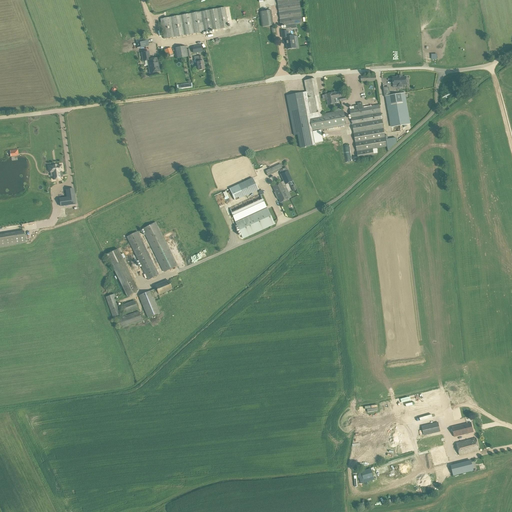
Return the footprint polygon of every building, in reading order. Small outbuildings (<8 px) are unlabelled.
[(288,0),(277,0),(281,24),(291,23),(288,0)] [(225,7),(160,19),(164,39),(212,30),(228,27),(225,7)] [(261,26),(272,24),(269,8),(258,10),(261,26)] [(288,31),(282,32),(283,38),(286,37),(287,49),(296,48),(294,36),(289,37),(288,31)] [(297,45),(298,58),(306,57),(305,45),(297,45)] [(186,46),(174,48),(176,59),(188,56),(186,46)] [(171,47),(165,49),(167,56),(173,54),(171,47)] [(149,52),(142,53),(143,61),(148,60),(150,73),(159,72),(157,58),(150,60),(149,52)] [(202,56),(196,57),(198,70),(204,69),(202,56)] [(408,81),(407,80),(406,80),(406,77),(402,77),(401,76),(398,76),(398,77),(393,78),(394,85),(397,85),(397,87),(402,87),(402,85),(406,85),(406,83),(407,83),(408,83),(408,81)] [(342,91),(326,94),(328,105),(337,103),(336,98),(339,98),(340,101),(347,100),(346,94),(343,95),(342,91)] [(301,93),(290,96),(293,112),(298,135),(309,132),(305,112),(301,93)] [(390,96),(386,97),(391,127),(410,124),(405,94),(390,96)] [(355,109),(350,110),(359,161),(375,158),(374,154),(373,149),(387,146),(379,104),(364,107),(359,108),(355,109)] [(396,138),(386,140),(388,151),(397,143),(396,138)] [(0,179),(0,186),(38,182),(45,178),(46,177),(43,158),(19,162),(16,161),(12,162),(13,160),(0,161),(0,170),(25,167),(19,169),(0,171),(0,175),(1,177),(1,180),(0,179)] [(280,164),(265,171),(268,176),(280,170),(282,174),(280,174),(284,182),(285,184),(292,181),(286,168),(282,169),(280,164)] [(62,171),(61,165),(56,166),(56,165),(54,166),(49,167),(50,172),(52,172),(53,176),(53,180),(61,179),(61,177),(60,171),(62,171)] [(252,178),(238,185),(243,197),(257,190),(252,178)] [(288,199),(283,188),(285,187),(286,186),(285,184),(284,182),(281,183),(273,186),(275,192),(274,193),(276,196),(277,196),(280,202),(288,199)] [(0,223),(46,219),(43,185),(0,189),(0,223)] [(260,195),(229,209),(243,239),(274,225),(260,195)] [(76,205),(74,196),(66,198),(67,199),(59,200),(61,208),(76,205)] [(156,222),(142,229),(164,272),(178,266),(161,234),(156,222)] [(12,234),(14,246),(26,244),(24,232),(12,234)] [(137,232),(126,237),(148,280),(159,275),(137,232)] [(118,249),(106,255),(127,297),(139,291),(118,249)] [(128,259),(134,256),(131,249),(125,252),(128,259)] [(0,282),(56,276),(54,258),(0,264),(0,282)] [(156,289),(155,289),(157,295),(161,294),(172,289),(168,280),(155,286),(156,289)] [(151,290),(139,295),(148,318),(160,313),(151,290)] [(114,294),(105,298),(113,319),(122,315),(114,294)] [(134,301),(120,306),(123,314),(137,308),(134,301)] [(139,311),(116,320),(119,329),(142,321),(139,311)] [(451,410),(452,419),(459,417),(452,386),(446,387),(448,400),(451,399),(454,410),(451,410)] [(401,421),(441,415),(438,393),(398,399),(401,421)] [(438,422),(421,426),(424,436),(440,432),(438,422)] [(471,422),(452,427),(454,437),(473,433),(471,422)] [(440,432),(415,438),(417,447),(442,441),(440,432)] [(476,438),(456,443),(459,456),(479,451),(476,438)] [(431,462),(447,458),(443,442),(427,446),(431,462)] [(422,461),(425,460),(424,458),(426,457),(423,447),(418,448),(422,461)] [(391,453),(389,448),(374,452),(375,457),(391,453)] [(471,462),(451,467),(453,476),(473,471),(471,462)]
